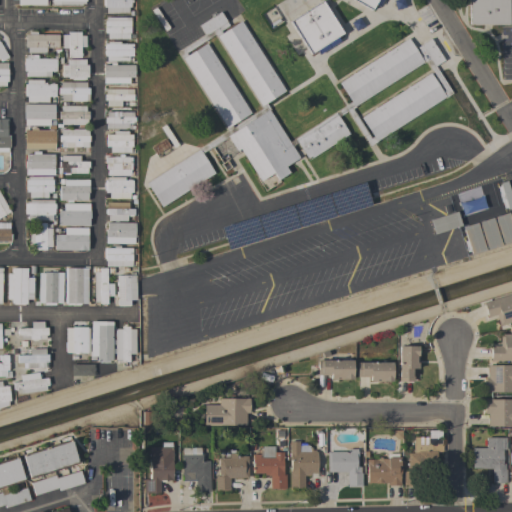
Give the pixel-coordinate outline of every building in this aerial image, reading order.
[(132,0),(132,3),(130,3),(130,7),(128,7),(128,13),(105,13),(105,8),(103,8),(103,5),(102,5),(102,0),(132,0)] [(352,0),(375,0),(370,10),(352,0)] [(508,0),(508,24),(469,24),(469,0),(508,0)] [(288,22),(320,2),(341,33),(309,54),(288,22)] [(407,38),(419,57),(422,56),(416,47),(429,39),(443,60),(434,66),(452,93),(444,98),(444,97),(376,141),(369,146),(346,111),(337,117),(348,134),(307,160),(297,143),(291,146),(298,158),(284,167),(288,173),(277,180),(273,173),(259,181),(239,149),(236,151),(227,137),(201,153),(214,173),(160,207),(145,183),(227,131),(225,128),(225,127),(182,59),(177,52),(204,35),(198,26),(220,12),(228,26),(220,31),(221,33),(240,21),(284,91),(265,103),(269,110),(268,110),(288,142),(350,103),(338,83),(407,38)] [(130,17),(130,33),(129,33),(129,39),(107,39),(107,33),(104,33),(104,21),(106,21),(106,17),(130,17)] [(27,47),(24,47),(24,34),(28,34),(28,31),(36,31),(36,34),(58,34),(58,48),(46,48),(46,53),(27,53),(27,47)] [(80,36),(85,36),(85,47),(80,47),(80,53),(81,53),(81,56),(80,56),(80,57),(68,57),(68,48),(61,48),(61,35),(67,35),(67,32),(80,32),(80,36)] [(106,56),(104,56),(104,44),(107,44),(107,41),(120,41),(120,44),(132,44),(132,56),(128,56),(128,61),(106,61),(106,56)] [(0,43),(8,57),(0,61),(0,43)] [(26,71),(23,71),(23,58),(25,58),(25,55),(37,55),(37,58),(55,59),(55,71),(50,71),(50,77),(26,77),(26,71)] [(185,89),(173,97),(153,66),(165,58),(185,89)] [(85,59),(85,65),(87,65),(87,67),(88,66),(88,75),(87,75),(88,77),(85,77),(85,80),(71,80),(71,77),(62,77),(62,65),(66,65),(66,59),(85,59)] [(110,65),(110,63),(115,63),(115,65),(134,65),(134,78),(129,78),(129,84),(103,84),(103,65),(110,65)] [(42,80),(42,84),(54,84),(54,96),(48,96),(48,102),(26,102),(26,96),(24,96),(24,84),(26,84),(26,80),(42,80)] [(86,82),(86,88),(88,88),(88,102),(58,101),(58,88),(60,88),(60,82),(86,82)] [(133,89),(133,94),(133,100),(121,100),(121,107),(106,107),(106,100),(104,100),(104,94),(105,94),(105,89),(133,89)] [(53,104),(53,119),(48,119),(48,124),(23,124),(23,118),(23,104),(53,104)] [(85,106),(85,111),(88,111),(88,112),(89,112),(89,119),(87,119),(87,125),(61,125),(61,119),(58,119),(58,111),(61,111),(61,106),(85,106)] [(133,112),(133,117),(134,117),(134,124),(128,124),(132,124),(132,125),(134,125),(134,129),(105,129),(105,123),(104,123),(104,117),(106,117),(106,112),(133,112)] [(0,119),(7,119),(7,135),(8,135),(8,148),(8,152),(0,152),(0,119)] [(88,129),(88,136),(90,136),(90,142),(88,142),(88,147),(60,147),(60,142),(58,142),(58,136),(61,136),(61,129),(88,129)] [(53,149),(53,130),(22,130),(23,149),(53,149)] [(113,134),(113,131),(127,131),(127,134),(132,134),(131,147),(130,147),(130,149),(134,149),(134,153),(110,153),(110,147),(106,147),(106,134),(113,134)] [(164,139),(169,146),(156,155),(151,147),(164,139)] [(32,154),(32,152),(40,152),(40,154),(54,154),(53,175),(25,175),(25,169),(24,169),(24,161),(26,161),(26,154),(32,154)] [(58,173),(57,168),(58,168),(58,161),(61,161),(61,160),(58,160),(58,155),(61,155),(61,156),(87,156),(87,161),(88,161),(88,167),(87,167),(87,173),(58,173)] [(119,157),(119,155),(123,155),(123,157),(127,157),(127,155),(131,155),(131,170),(130,170),(130,171),(134,171),(134,175),(130,175),(130,176),(107,176),(107,170),(106,170),(106,157),(119,157)] [(51,177),(51,180),(52,180),(52,192),(47,192),(47,198),(29,198),(29,192),(25,192),(25,180),(27,180),(27,177),(51,177)] [(124,177),(124,180),(132,180),(132,192),(129,192),(129,195),(135,195),(135,198),(109,198),(109,193),(105,193),(105,180),(107,180),(107,177),(124,177)] [(59,200),(59,186),(64,186),(64,180),(88,179),(88,193),(87,193),(87,200),(59,200)] [(511,201),(511,208),(508,210),(499,183),(506,181),(511,201)] [(0,195),(10,212),(0,217),(0,195)] [(53,200),(53,204),(54,204),(54,215),(52,215),(52,221),(27,221),(27,214),(24,214),(24,204),(26,204),(26,201),(29,201),(29,199),(53,200)] [(128,203),(128,209),(134,209),(134,215),(132,215),(132,216),(128,216),(128,215),(127,215),(127,221),(108,221),(108,215),(106,215),(106,202),(128,203)] [(58,225),(58,211),(63,211),(63,203),(89,203),(89,211),(89,218),(89,226),(58,225)] [(456,211),(461,226),(433,234),(429,220),(456,211)] [(511,224),(511,241),(503,245),(494,217),(508,212),(511,224)] [(231,223),(236,243),(225,246),(226,249),(247,244),(247,242),(260,239),(254,217),(231,223)] [(501,245),(487,250),(478,222),(493,217),(501,245)] [(0,222),(9,222),(9,234),(10,234),(10,241),(0,241),(0,222)] [(134,223),(134,238),(133,238),(133,244),(105,243),(105,230),(106,230),(106,222),(134,223)] [(485,250),(471,255),(463,227),(477,222),(485,250)] [(52,247),(46,247),(46,250),(33,250),(33,245),(29,245),(28,228),(33,228),(33,223),(46,223),(46,228),(51,228),(52,247)] [(87,228),(87,250),(54,250),(54,235),(64,235),(64,228),(87,228)] [(113,248),(113,245),(119,245),(119,248),(131,248),(131,266),(105,266),(105,261),(104,261),(104,248),(113,248)] [(64,268),(84,268),(84,266),(89,266),(89,269),(87,269),(87,304),(64,304),(64,268)] [(26,278),(33,278),(32,299),(26,299),(26,304),(11,304),(11,299),(6,299),(7,273),(11,274),(12,268),(26,268),(26,278)] [(93,272),(92,272),(92,268),(97,268),(98,272),(99,272),(98,268),(106,268),(106,284),(112,284),(113,296),(107,296),(107,304),(99,304),(99,302),(94,302),(93,272)] [(62,303),(37,303),(38,273),(43,273),(43,272),(62,272),(62,303)] [(117,296),(116,296),(116,292),(117,292),(116,275),(130,275),(130,272),(134,272),(134,275),(135,275),(135,300),(130,300),(130,306),(117,306),(117,296)] [(511,293),(511,321),(499,326),(495,315),(487,317),(483,303),(511,293)] [(30,328),(30,322),(43,321),(43,328),(47,328),(47,335),(45,335),(45,339),(20,340),(20,336),(17,336),(17,328),(30,328)] [(111,361),(109,361),(109,363),(100,363),(100,361),(96,360),(96,356),(95,356),(95,360),(90,360),(90,321),(112,321),(111,361)] [(115,329),(121,329),(121,326),(129,326),(129,329),(135,329),(135,354),(128,354),(128,362),(125,362),(125,366),(121,366),(121,363),(117,363),(117,360),(115,360),(115,329)] [(65,328),(71,328),(71,327),(86,327),(86,328),(88,328),(88,353),(65,353),(65,328)] [(511,361),(491,361),(491,346),(500,346),(500,334),(511,334),(511,361)] [(398,346),(417,346),(417,369),(413,369),(413,381),(398,381),(398,346)] [(29,355),(29,349),(44,348),(44,354),(47,354),(47,362),(46,362),(46,367),(22,368),(22,363),(17,363),(17,355),(29,355)] [(7,370),(6,370),(6,371),(10,371),(10,378),(4,378),(4,377),(0,377),(0,355),(7,355),(7,370)] [(351,360),(351,379),(329,379),(329,375),(316,375),(316,360),(351,360)] [(391,362),(391,381),(369,381),(369,377),(356,377),(356,362),(391,362)] [(93,364),(93,376),(70,375),(70,364),(93,364)] [(487,366),(511,365),(511,392),(484,392),(484,381),(484,378),(487,378),(487,366)] [(37,372),(38,379),(46,378),(47,385),(44,385),(45,390),(17,394),(16,389),(12,390),(11,383),(20,382),(19,375),(37,372)] [(0,387),(7,386),(8,401),(6,401),(6,405),(0,407),(0,387)] [(245,425),(203,425),(203,405),(218,405),(218,398),(249,398),(248,413),(245,413),(245,425)] [(487,414),(484,414),(484,399),(511,399),(511,426),(487,426),(487,414)] [(436,473),(410,473),(411,485),(403,485),(403,471),(407,471),(407,453),(412,453),(412,437),(421,436),(421,437),(427,437),(427,444),(442,444),(442,452),(436,452),(436,473)] [(491,469),(481,469),(481,468),(471,468),(471,448),(485,448),(485,438),(505,437),(505,449),(502,449),(502,464),(504,464),(504,469),(505,469),(505,482),(491,483),(491,469)] [(53,471),(55,478),(79,470),(83,483),(59,491),(58,488),(34,495),(30,483),(44,478),(43,475),(28,479),(21,455),(70,439),(77,463),(53,471)] [(311,450),(315,450),(314,452),(316,452),(316,473),(310,473),(310,476),(303,476),(303,488),(289,488),(289,471),(290,471),(290,460),(288,460),(289,441),(298,441),(298,443),(304,443),(311,448),(311,450)] [(172,480),(159,480),(159,493),(143,493),(143,479),(149,479),(149,461),(149,447),(161,447),(161,442),(171,442),(171,447),(172,447),(172,480)] [(285,489),(269,489),(269,476),(266,476),(266,475),(263,475),(263,473),(252,473),(252,454),(259,454),(259,457),(261,457),(261,446),(273,446),(273,452),(282,452),(282,475),(285,475),(285,489)] [(210,491),(195,491),(195,478),(192,478),(192,476),(181,476),(180,455),(182,455),(182,448),(200,447),(200,454),(201,454),(202,461),(209,461),(210,491)] [(326,472),(326,452),(346,452),(346,448),(356,448),(356,452),(357,452),(357,467),(359,467),(359,473),(361,473),(361,487),(346,487),(346,472),(326,472)] [(247,478),(229,478),(229,490),(215,491),(214,476),(218,476),(218,458),(229,457),(229,453),(235,452),(235,456),(247,456),(247,478)] [(4,487),(6,494),(25,488),(29,500),(4,508),(3,505),(0,506),(0,460),(15,456),(23,481),(4,487)] [(375,459),(375,462),(380,461),(380,459),(386,459),(386,458),(399,457),(399,485),(387,485),(387,483),(366,483),(365,460),(375,459)]
